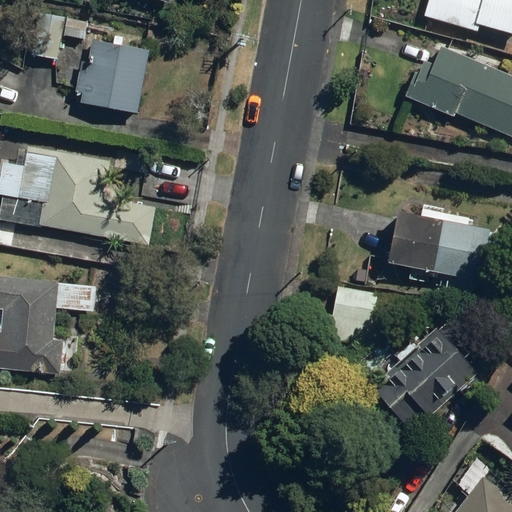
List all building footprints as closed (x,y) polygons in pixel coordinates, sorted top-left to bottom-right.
[(511,40),(511,0),(426,0),(420,19),(474,37),(476,29),(511,40)] [(146,50),(86,40),(74,106),(135,116),(146,50)] [(427,69),(414,63),(400,101),(511,142),(511,79),(434,50),(427,69)] [(17,167),(0,164),(0,222),(39,227),(38,235),(151,248),(155,212),(98,205),(103,158),(19,148),(17,167)] [(466,226),(468,217),(415,209),(414,218),(389,214),(381,269),(481,284),(489,230),(466,226)] [(0,370),(60,376),(60,343),(53,343),(53,311),(93,312),(94,288),(69,287),(69,283),(0,281),(0,370)] [(375,292),(332,287),(327,330),(370,335),(375,292)] [(434,335),(363,394),(376,419),(394,404),(399,410),(418,394),(430,408),(468,376),(434,335)] [(511,511),(511,500),(477,475),(449,511),(511,511)]
